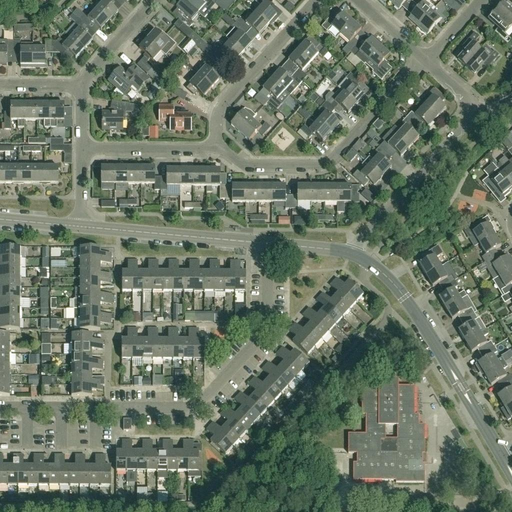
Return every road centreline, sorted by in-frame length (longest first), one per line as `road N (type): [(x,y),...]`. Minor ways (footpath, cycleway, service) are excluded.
road 1 (residential): [(0,410),(190,414),(264,342),(270,244)]
road 2 (residential): [(215,147),(248,165),(321,164),(424,60)]
road 3 (tertiary): [(502,454),(407,299),(350,252)]
road 4 (tertiary): [(270,244),(80,226)]
road 5 (residential): [(215,147),(218,109),(316,0)]
road 6 (residential): [(350,252),(473,115)]
road 7 (residential): [(81,148),(215,147)]
